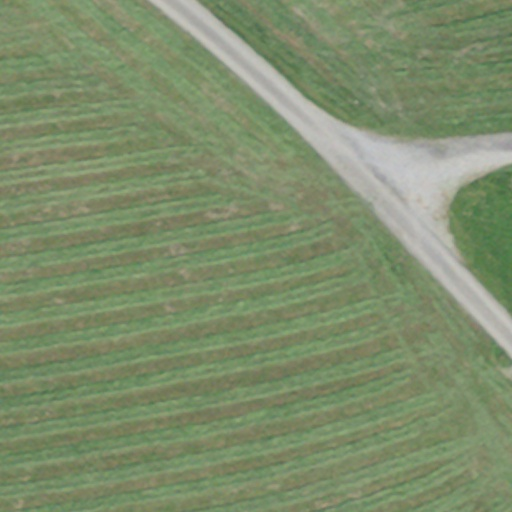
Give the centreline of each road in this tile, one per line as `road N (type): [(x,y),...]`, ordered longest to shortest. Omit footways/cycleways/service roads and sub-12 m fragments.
road 1 (unclassified): [(511,338),(293,104),(172,0)]
road 2 (track): [(365,176),(511,149)]
